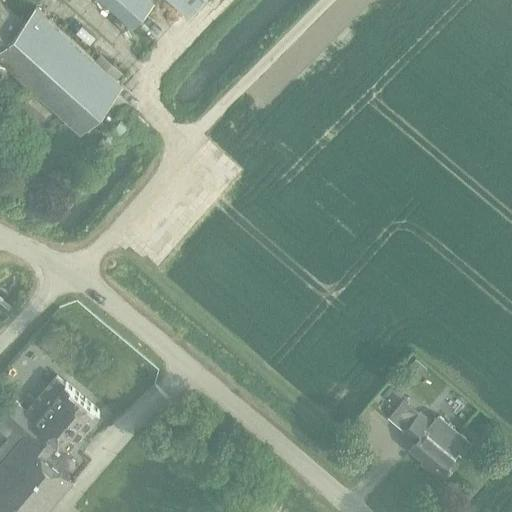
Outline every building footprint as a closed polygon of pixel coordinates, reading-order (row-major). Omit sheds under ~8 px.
[(104,0),(133,26),(155,1),(154,0),(104,0)] [(172,0),(188,14),(200,0),(172,0)] [(0,75),(9,66),(81,131),(122,83),(36,6),(23,22),(0,1),(0,75)] [(416,358),(408,368),(420,378),(428,369),(416,358)] [(44,511),(74,477),(59,464),(64,458),(52,448),(60,439),(69,447),(100,410),(66,382),(36,417),(9,394),(0,404),(0,413),(25,435),(0,463),(0,511),(44,511)] [(442,477),(461,455),(428,427),(433,422),(420,412),(404,431),(416,441),(412,445),(431,462),(428,465),(442,477)]
